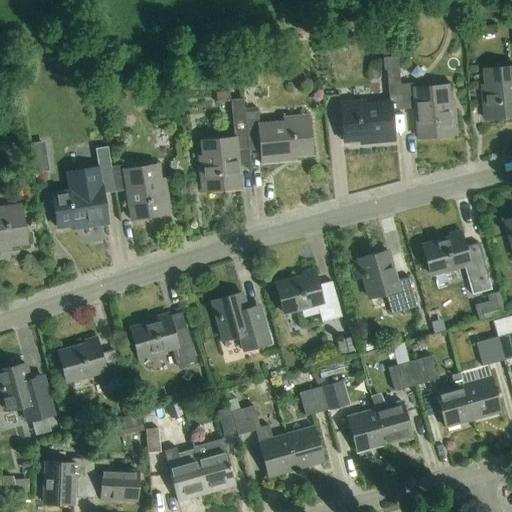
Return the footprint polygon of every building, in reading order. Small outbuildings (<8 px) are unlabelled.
[(381,58),(383,71),(386,70),(400,69),(399,57),(381,58)] [(511,64),(486,67),(487,81),(483,82),(486,118),(511,115),(511,64)] [(413,84),(401,85),(403,110),(415,109),(418,137),(456,133),(452,98),(448,99),(447,84),(413,87),(413,84)] [(403,110),(401,85),(390,86),(391,101),(341,106),(344,143),(394,138),(392,111),(403,110)] [(246,151),(243,110),(242,98),(231,99),(234,137),(201,139),(202,154),(199,155),(201,190),(239,188),(237,152),(246,151)] [(243,110),(246,151),(261,150),(262,161),(295,158),(295,153),(311,152),(308,119),(258,124),(257,109),(243,110)] [(31,158),(34,174),(48,172),(46,156),(31,158)] [(111,168),(115,193),(128,191),(132,218),(169,211),(164,177),(160,178),(157,163),(124,169),(123,166),(111,168)] [(99,166),(68,171),(71,189),(52,192),(57,226),(74,223),(74,227),(107,222),(103,195),(115,193),(111,168),(100,170),(99,166)] [(0,250),(9,249),(9,245),(26,242),(20,209),(0,211),(0,250)] [(451,238),(422,246),(430,275),(464,265),(472,295),(492,289),(479,242),(465,246),(461,231),(450,234),(451,238)] [(395,281),(387,250),(358,258),(359,260),(350,262),(355,278),(363,276),(369,298),(386,293),(391,313),(417,306),(409,277),(395,281)] [(322,321),(341,316),(332,281),(316,285),(312,270),(302,273),(303,276),(275,284),(283,313),(317,303),(322,321)] [(259,305),(245,309),(241,292),(212,300),(224,339),(241,334),(246,349),(270,343),(259,305)] [(506,313),(499,292),(487,296),(489,304),(480,307),(484,320),(506,313)] [(176,367),(196,361),(186,326),(172,330),(168,315),(157,318),(158,321),(129,329),(137,358),(171,348),(176,367)] [(498,337),(504,360),(511,358),(511,315),(494,321),(498,337)] [(481,367),(504,360),(498,337),(475,343),(481,367)] [(105,394),(125,388),(114,349),(100,354),(95,338),(84,341),(85,344),(57,353),(65,382),(99,372),(105,394)] [(409,362),(416,386),(437,380),(431,356),(409,362)] [(393,392),(416,386),(409,362),(387,369),(393,392)] [(29,380),(24,364),(0,370),(0,389),(6,411),(22,407),(26,422),(53,415),(42,376),(29,380)] [(473,419),(464,383),(461,372),(452,375),(455,386),(435,391),(445,427),(473,419)] [(464,383),(473,419),(499,412),(489,376),(464,383)] [(321,387),(327,411),(348,405),(341,381),(321,387)] [(305,417),(327,411),(321,387),(298,394),(305,417)] [(375,408),(385,444),(412,437),(402,401),(375,408)] [(296,469),(286,433),(272,437),(269,426),(259,428),(253,406),(231,413),(236,431),(237,436),(255,431),(257,441),(258,441),(268,477),(296,469)] [(236,431),(231,413),(229,408),(216,412),(223,435),(236,431)] [(357,452),(385,444),(375,408),(346,416),(357,452)] [(122,424),(126,436),(142,431),(137,414),(121,419),(122,424)] [(286,433),(296,469),(323,462),(313,426),(286,433)] [(147,454),(160,453),(158,428),(145,430),(147,454)] [(225,446),(196,454),(207,493),(235,485),(225,446)] [(177,501),(207,493),(196,454),(194,449),(178,454),(176,447),(163,451),(166,462),(177,501)] [(87,498),(88,458),(73,458),(73,463),(45,462),(44,503),(72,504),(73,497),(87,498)] [(88,458),(87,498),(100,498),(100,501),(137,502),(138,472),(109,471),(109,459),(88,458)] [(13,476),(8,477),(1,477),(6,496),(28,495),(27,479),(14,480),(13,476)]
